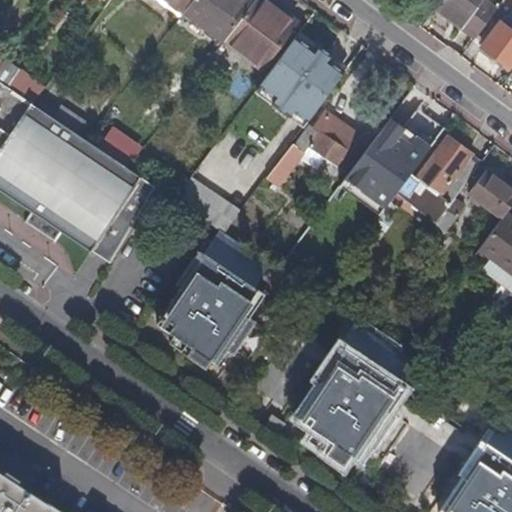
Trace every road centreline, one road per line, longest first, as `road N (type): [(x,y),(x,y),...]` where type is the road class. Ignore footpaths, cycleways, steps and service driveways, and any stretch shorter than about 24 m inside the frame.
road 1 (residential): [(0,295),(304,511)]
road 2 (residential): [(511,131),(335,0)]
